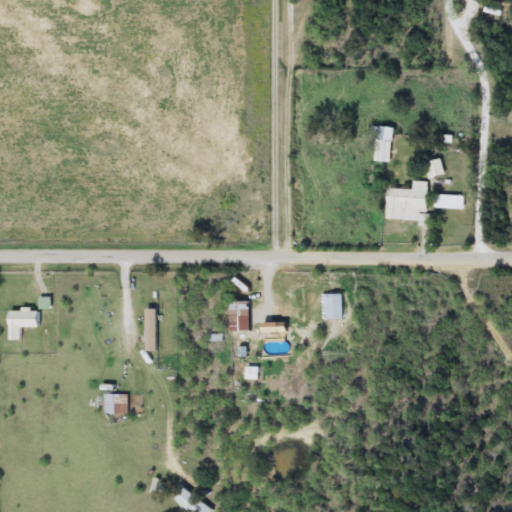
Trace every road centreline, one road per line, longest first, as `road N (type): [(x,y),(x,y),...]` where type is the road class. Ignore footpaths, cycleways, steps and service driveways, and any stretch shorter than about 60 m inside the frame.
road 1 (residential): [(0,255),(511,252)]
road 2 (residential): [(318,252),(313,47),(337,0)]
road 3 (residential): [(278,252),(281,0)]
